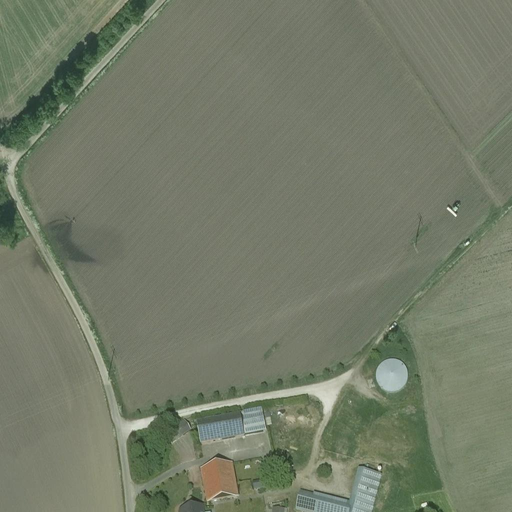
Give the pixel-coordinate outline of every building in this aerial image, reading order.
[(377,384),(381,389),(385,392),(390,394),(396,394),(401,392),(405,389),(408,384),(409,378),(409,373),(406,368),(402,364),(397,362),(392,361),(385,363),(380,366),(377,372),(376,378),(377,384)] [(240,415),(197,424),(201,445),(244,437),(267,432),(263,412),(240,416),(240,415)] [(177,427),(165,436),(171,445),(183,437),(177,427)] [(233,466),(202,472),(208,504),(239,498),(233,466)] [(359,471),(351,505),(352,506),(350,511),(371,511),(381,477),(359,471)] [(351,505),(314,496),(313,498),(307,497),(307,495),(300,494),(296,510),(302,511),(350,511),(352,506),(351,505)]
